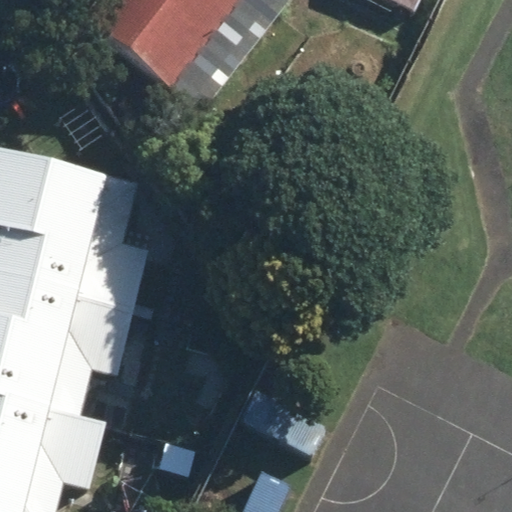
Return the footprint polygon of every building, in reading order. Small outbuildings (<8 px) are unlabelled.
[(108,0),(93,18),(209,116),(306,0),(108,0)] [(385,0),(418,20),(429,0),(385,0)] [(511,44),(468,130),(511,152),(511,44)] [(88,228),(0,101),(0,316),(13,335),(101,274),(75,236),(88,228)] [(465,257),(423,236),(389,303),(430,325),(465,257)] [(0,511),(169,511),(174,407),(127,405),(0,399),(0,511)]
